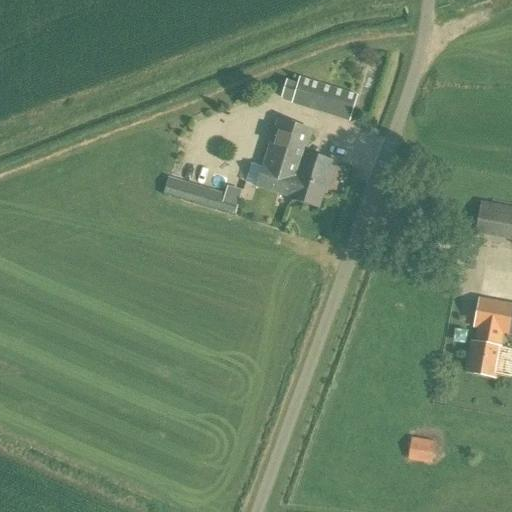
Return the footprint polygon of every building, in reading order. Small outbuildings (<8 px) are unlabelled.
[(359,96),(302,79),(300,85),(289,82),(284,99),(352,119),(359,96)] [(329,188),(338,163),(306,152),(312,130),(278,120),(257,188),(318,208),(326,187),(329,188)] [(168,179),(163,195),(235,215),(243,190),(227,185),(224,194),(168,179)] [(511,207),(481,201),(475,234),(511,240),(511,207)] [(511,335),(511,303),(479,297),(474,328),(478,329),(475,343),(471,342),(465,373),(495,378),(501,348),(504,334),(511,335)] [(431,464),(435,441),(411,438),(408,460),(431,464)]
